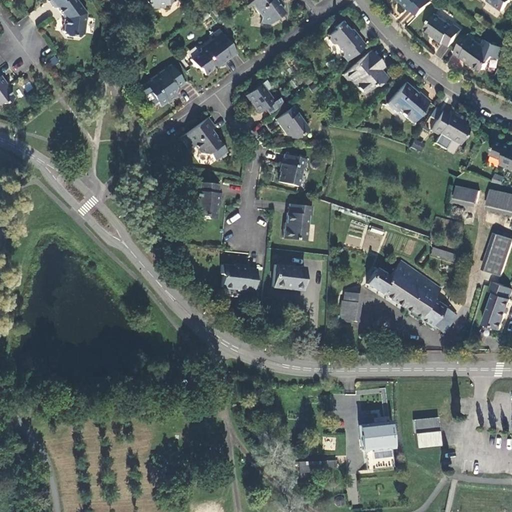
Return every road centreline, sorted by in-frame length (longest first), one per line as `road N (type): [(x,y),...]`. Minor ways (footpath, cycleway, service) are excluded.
road 1 (secondary): [(133,260),(193,322),(262,358),(306,368),(511,369)]
road 2 (residential): [(360,0),(432,71),(511,116)]
road 3 (residential): [(343,0),(215,95)]
road 4 (residential): [(215,95),(257,154),(248,230)]
road 5 (secondary): [(133,260),(112,217),(65,171),(34,157)]
road 6 (secondary): [(34,157),(133,260)]
